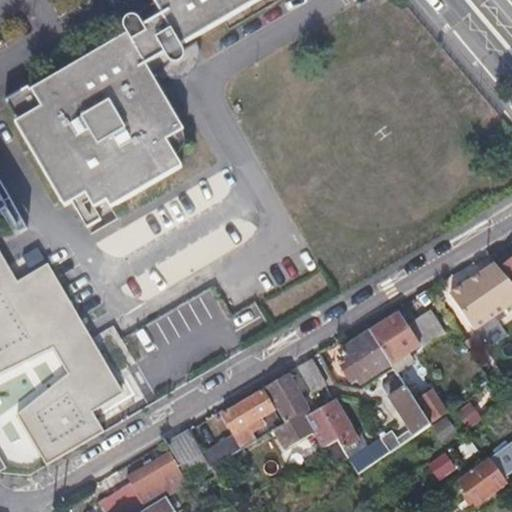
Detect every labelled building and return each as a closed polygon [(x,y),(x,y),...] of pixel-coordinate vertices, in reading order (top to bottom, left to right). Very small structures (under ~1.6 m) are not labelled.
[(154,0),(164,17),(157,21),(154,18),(141,26),(143,29),(38,92),(48,111),(21,126),(42,161),(71,210),(91,198),(99,211),(111,204),(114,210),(120,206),(185,168),(169,139),(186,130),(148,65),(157,59),(161,65),(176,56),(172,50),(210,28),(256,0),(154,0)] [(7,197),(5,199),(25,234),(32,229),(10,188),(4,191),(7,197)] [(511,247),(510,249),(511,251),(511,256),(499,268),(511,284),(511,247)] [(39,248),(25,257),(35,271),(49,262),(39,248)] [(3,252),(0,253),(0,373),(55,345),(72,374),(20,415),(51,464),(107,432),(94,410),(124,392),(50,266),(19,282),(3,252)] [(504,307),(499,300),(494,292),(506,283),(493,264),(448,294),(473,328),(504,307)] [(398,312),(368,331),(389,362),(419,343),(420,345),(443,329),(428,305),(405,321),(398,312)] [(389,362),(368,331),(340,349),(361,381),(389,362)] [(433,371),(434,370),(436,369),(423,348),(419,351),(433,371)] [(310,392),(316,388),(323,383),(309,359),(296,367),(310,392)] [(284,418),(295,411),(307,403),(289,373),(266,387),(284,418)] [(401,381),(405,387),(409,393),(416,389),(423,384),(420,380),(417,382),(411,374),(401,381)] [(409,393),(405,387),(390,397),(414,434),(429,423),(421,411),(409,393)] [(259,415),(265,412),(271,408),(260,390),(220,415),(231,434),(233,433),(236,439),(231,442),(228,437),(200,454),(209,468),(259,435),(254,427),(263,421),(259,415)] [(423,409),(421,411),(429,423),(446,411),(431,390),(416,399),(423,409)] [(333,400),(319,408),(337,438),(342,447),(355,439),(333,400)] [(472,403),(459,413),(470,429),(484,419),(472,403)] [(337,438),(319,408),(304,417),(323,447),(337,438)] [(272,427),(274,430),(277,434),(284,429),(280,422),(272,427)] [(188,481),(209,468),(200,454),(185,430),(163,442),(188,481)] [(356,474),(377,459),(399,445),(388,430),(348,458),(356,474)] [(485,459),(495,472),(511,459),(511,442),(511,441),(485,459)] [(126,478),(130,485),(135,492),(124,499),(117,489),(95,503),(101,511),(129,511),(183,480),(167,453),(126,478)] [(473,504),(481,499),(489,493),(487,490),(500,479),(495,472),(485,459),(456,480),(473,504)]
